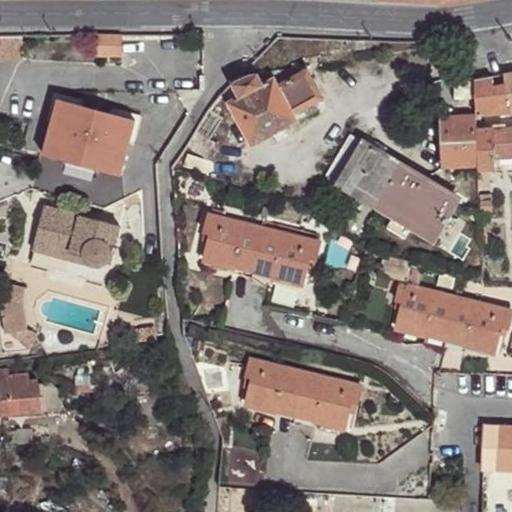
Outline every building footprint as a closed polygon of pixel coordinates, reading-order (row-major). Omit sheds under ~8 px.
[(126,35),(99,35),(99,54),(126,54),(126,35)] [(471,37),(460,39),(463,43),(463,45),(473,42),(471,37)] [(368,39),(350,39),(349,48),(368,48),(368,39)] [(279,71),(258,74),(264,83),(274,77),(280,87),(302,76),(298,69),(279,71)] [(511,72),(504,74),(506,83),(495,85),(493,76),(475,78),(476,96),(477,114),(511,111),(511,72)] [(239,96),(230,102),(229,103),(252,145),(298,120),(293,111),(319,96),(306,73),(302,76),(280,87),(274,77),(264,83),(258,74),(255,74),(243,77),(232,84),(239,96)] [(457,97),(476,96),(475,78),(457,79),(457,97)] [(224,92),(230,102),(239,96),(232,84),(224,92)] [(137,120),(59,99),(51,127),(29,121),(21,147),(121,175),(137,120)] [(478,157),(477,130),(476,118),(446,119),(448,163),(465,162),(478,161),(478,157)] [(511,127),(499,128),(477,130),(478,157),(496,156),(511,155),(511,127)] [(209,140),(196,131),(188,145),(209,159),(217,145),(209,140)] [(341,179),(380,200),(402,162),(364,140),(341,179)] [(213,161),(209,159),(188,153),(184,166),(209,174),(213,161)] [(478,161),(479,169),(490,168),(497,168),(496,156),(478,157),(478,161)] [(465,175),(479,175),(479,169),(478,161),(465,162),(465,175)] [(436,241),(458,204),(434,190),(438,184),(402,162),(380,200),(415,221),(413,227),(436,241)] [(479,175),(480,190),(491,189),(490,168),(479,169),(479,175)] [(338,183),(376,206),(380,200),(341,179),(338,183)] [(434,190),(458,204),(462,197),(438,184),(434,190)] [(480,194),(481,223),(486,223),(488,223),(488,217),(491,216),(491,193),(480,194)] [(140,194),(126,201),(130,209),(143,204),(143,200),(140,194)] [(161,215),(160,195),(144,195),(145,216),(161,215)] [(376,206),(413,227),(415,221),(380,200),(376,206)] [(113,253),(114,247),(120,227),(44,206),(32,250),(70,260),(72,254),(84,257),(89,264),(93,266),(102,267),(110,264),(113,253)] [(255,270),(264,230),(210,216),(206,234),(212,235),(210,243),(205,261),(236,268),(237,265),(255,270)] [(317,243),(303,239),(264,230),(255,270),(274,274),(273,278),(303,285),(307,267),(309,260),(316,261),(320,244),(317,243)] [(305,232),(303,239),(317,243),(318,236),(305,232)] [(204,241),(210,243),(212,235),(206,234),(204,241)] [(314,269),(316,261),(309,260),(307,267),(314,269)] [(447,339),(457,298),(402,284),(398,303),(404,305),(402,312),(398,330),(427,338),(428,335),(447,339)] [(25,291),(11,287),(0,298),(0,301),(7,337),(28,332),(22,305),(25,291)] [(511,312),(511,311),(457,298),(447,339),(465,344),(464,347),(495,355),(500,336),(502,328),(508,330),(511,312)] [(116,373),(125,367),(125,358),(108,359),(116,373)] [(296,415),(305,374),(249,361),(245,380),(251,381),(250,388),(245,407),(276,414),(278,410),(296,415)] [(0,415),(44,411),(42,394),(41,385),(38,385),(30,386),(30,381),(29,374),(10,376),(9,369),(0,370),(0,415)] [(361,387),(305,374),(296,415),(315,419),(314,423),(344,429),(348,411),(350,403),(357,405),(361,387)] [(243,387),(250,388),(251,381),(245,380),(243,387)] [(57,392),(42,394),(44,411),(59,409),(57,392)] [(355,412),(357,405),(350,403),(348,411),(355,412)] [(511,425),(485,424),(484,468),(511,469),(511,425)]
